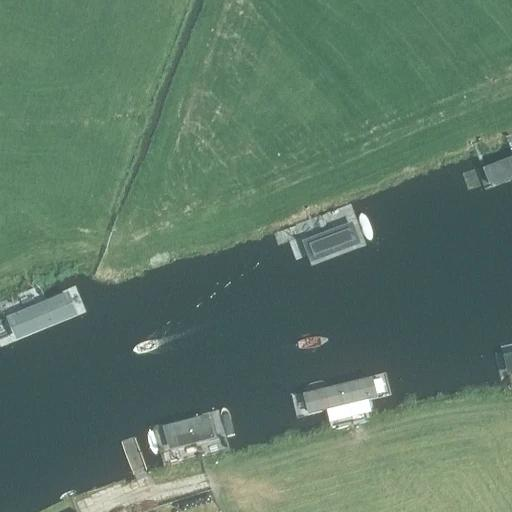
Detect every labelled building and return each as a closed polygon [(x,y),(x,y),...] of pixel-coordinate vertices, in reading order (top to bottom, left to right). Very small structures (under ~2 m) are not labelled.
[(511,152),(479,165),(487,187),(511,178),(511,152)] [(344,212),(296,233),(306,255),(354,235),(344,212)] [(67,286),(1,314),(12,341),(79,314),(67,286)] [(341,409),(338,395),(299,405),(302,418),(341,409)] [(199,443),(195,429),(157,439),(160,452),(199,443)]
